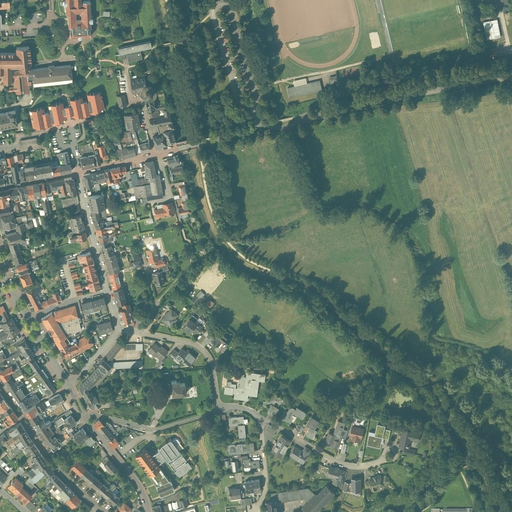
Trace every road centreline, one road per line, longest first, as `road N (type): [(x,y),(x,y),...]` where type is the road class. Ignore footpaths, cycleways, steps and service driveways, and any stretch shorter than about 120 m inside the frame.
road 1 (unclassified): [(182,148),(257,124),(281,126),(511,77)]
road 2 (residential): [(389,453),(347,465),(258,415)]
road 3 (residential): [(218,410),(154,429),(82,416)]
road 4 (residential): [(218,410),(212,367),(200,348),(142,333)]
road 5 (residential): [(107,290),(77,172)]
